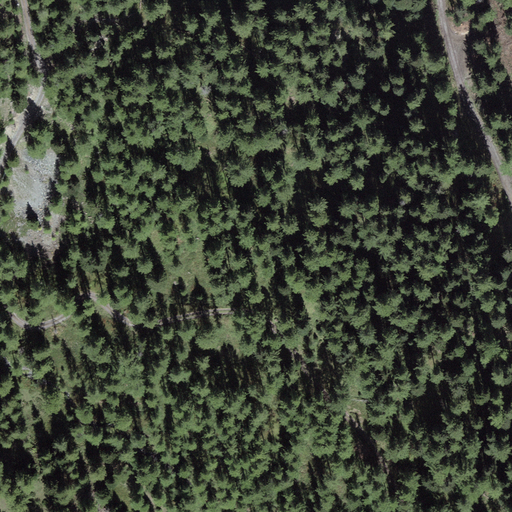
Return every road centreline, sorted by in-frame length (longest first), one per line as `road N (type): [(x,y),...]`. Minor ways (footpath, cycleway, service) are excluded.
road 1 (track): [(410,511),(372,449),(254,313),(146,325),(91,298),(30,328),(0,297)]
road 2 (track): [(440,0),(475,121),(511,199)]
road 3 (track): [(0,173),(45,84),(22,0)]
